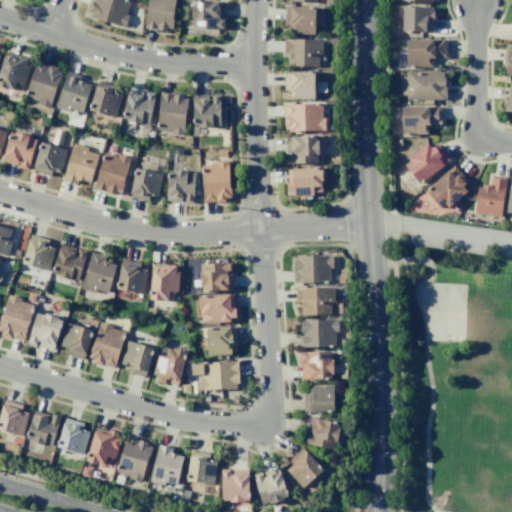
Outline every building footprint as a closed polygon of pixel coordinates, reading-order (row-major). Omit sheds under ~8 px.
[(125,14),(130,1),(127,0),(90,0),(90,1),(86,10),(90,12),(89,17),(103,21),(104,20),(124,27),(128,15),(125,14)] [(174,0),(171,28),(165,27),(165,30),(143,27),(147,0),(174,0)] [(193,1),(222,2),(222,17),(219,17),(218,19),(223,19),(222,28),(192,27),(192,19),(190,19),(191,5),(193,5),(193,1)] [(284,6),(314,7),(314,34),(289,34),(290,25),(284,25),(284,6)] [(402,6),(402,31),(428,31),(428,21),(432,21),(432,7),(402,6)] [(321,54),(321,39),(283,38),(283,53),(288,53),(288,66),(318,66),(318,54),(321,54)] [(405,39),(406,67),(432,67),(432,58),(445,58),(445,39),(405,39)] [(503,74),(511,74),(511,46),(504,46),(503,74)] [(0,67),(0,86),(7,89),(8,88),(18,91),(21,82),(23,83),(29,64),(25,63),(27,58),(18,55),(17,56),(5,52),(0,67)] [(48,65),(57,68),(56,71),(61,73),(56,88),(55,88),(48,108),(36,104),(38,101),(25,96),(36,62),(47,66),(48,65)] [(68,108),(81,112),(90,85),(83,83),(84,82),(78,80),(79,76),(66,71),(54,107),(67,111),(68,108)] [(313,71),(313,99),(289,98),(289,90),(283,90),(284,71),(313,71)] [(444,71),(405,72),(405,77),(397,77),(398,99),(445,98),(444,71)] [(97,81),(113,86),(112,92),(121,94),(114,117),(88,109),(97,81)] [(315,82),(314,92),(325,92),(325,82),(315,82)] [(502,112),(511,111),(511,86),(507,87),(507,97),(503,97),(502,112)] [(141,124),(126,121),(127,119),(122,118),(128,89),(142,92),(142,96),(144,97),(145,91),(154,93),(148,124),(141,122),(141,124)] [(182,95),(160,93),(156,130),(170,131),(170,134),(182,135),(184,115),(185,115),(187,99),(182,98),(182,95)] [(212,127),(197,127),(197,125),(193,125),(192,95),(207,95),(207,99),(210,99),(210,94),(219,94),(219,125),(212,125),(212,127)] [(324,118),(324,130),(302,130),(302,131),(287,132),(287,126),(283,126),(283,117),(284,116),(284,104),(321,103),(321,118),(324,118)] [(401,107),(401,133),(427,133),(427,126),(441,125),(440,106),(401,107)] [(40,142),(51,145),(55,129),(63,132),(59,147),(66,149),(59,172),(51,170),(49,176),(31,170),(40,142)] [(29,136),(15,132),(14,133),(10,132),(2,161),(16,165),(17,161),(20,162),(18,167),(27,169),(36,139),(29,137),(29,136)] [(317,140),(317,154),(316,154),(316,162),(285,163),(285,154),(290,154),(290,151),(285,151),(285,136),(315,135),(315,140),(317,140)] [(434,140),(403,163),(419,184),(449,160),(434,140)] [(85,150),(97,154),(89,181),(83,179),(82,180),(77,179),(76,183),(62,179),(73,143),(86,147),(85,150)] [(114,195),(93,189),(103,153),(116,157),(117,155),(129,158),(123,178),(125,178),(120,194),(115,192),(114,195)] [(202,202),(228,201),(228,162),(201,163),(202,202)] [(135,168),(146,170),(147,164),(155,165),(154,172),(161,173),(156,197),(148,195),(147,200),(129,197),(135,168)] [(320,180),(320,192),(312,192),(312,195),(292,196),(291,192),(286,192),(286,182),(287,182),(287,169),(321,167),(321,180),(320,180)] [(470,190),(454,167),(425,188),(441,210),(470,190)] [(187,170),(172,169),(172,171),(168,171),(166,201),(181,201),(182,197),(184,197),(184,202),(193,203),(194,171),(187,171),(187,170)] [(474,214),(501,216),(505,177),(490,175),(489,186),(476,185),(474,214)] [(0,225),(11,229),(7,240),(11,241),(7,256),(0,253),(0,225)] [(46,245),(54,247),(47,270),(22,263),(30,234),(48,240),(46,245)] [(77,248),(86,250),(77,280),(69,278),(69,279),(56,276),(56,274),(52,273),(60,244),(74,248),(73,252),(76,253),(77,248)] [(91,252),(104,256),(103,260),(109,262),(108,263),(114,265),(107,292),(95,289),(94,292),(81,288),(91,252)] [(295,255),(307,255),(307,256),(332,256),(332,267),(329,268),(329,283),(292,283),(292,260),(295,260),(295,255)] [(138,268),(146,269),(142,293),(116,288),(121,259),(139,262),(138,268)] [(200,264),(230,262),(231,271),(226,271),(226,274),(230,274),(231,289),(201,291),(201,286),(199,286),(199,272),(200,272),(200,264)] [(174,271),(178,272),(176,292),(173,291),(172,300),(162,299),(162,301),(148,299),(151,264),(165,266),(165,264),(175,265),(174,271)] [(294,287),(333,287),(333,302),(330,302),(330,314),(301,314),(301,308),(300,308),(300,302),(294,302),(294,287)] [(197,296),(232,294),(233,307),(234,307),(235,318),(229,318),(230,322),(209,323),(209,320),(200,320),(200,309),(198,309),(197,296)] [(19,301),(32,305),(21,341),(9,337),(9,338),(0,335),(1,332),(0,331),(0,315),(1,315),(8,295),(20,298),(19,301)] [(43,313),(57,318),(57,319),(61,321),(53,349),(38,345),(39,341),(37,340),(35,345),(26,342),(35,313),(43,315),(43,313)] [(301,319),(312,318),(312,320),(337,319),(337,331),(335,331),(335,346),(298,347),(297,324),(301,324),(301,319)] [(65,322),(92,331),(83,359),(65,353),(67,348),(58,345),(65,322)] [(110,328),(124,332),(113,368),(101,364),(101,365),(91,362),(93,359),(87,357),(92,342),(93,342),(99,322),(111,326),(110,328)] [(205,328),(235,327),(236,345),(230,345),(230,354),(206,355),(205,328)] [(127,340),(152,348),(144,377),(126,372),(128,366),(120,363),(127,340)] [(172,348),(185,351),(177,385),(164,382),(164,383),(154,381),(155,375),(152,374),(156,354),(159,355),(162,347),(172,349),(172,348)] [(299,361),(299,351),(330,352),(330,359),(332,359),(331,374),(330,374),(330,379),(300,379),(300,364),(304,364),(304,361),(299,361)] [(237,360),(238,383),(235,383),(235,388),(199,390),(198,377),(200,377),(200,374),(191,375),(190,363),(237,360)] [(337,363),(337,378),(346,378),(346,363),(337,363)] [(189,384),(189,392),(181,393),(180,384),(189,384)] [(304,411),(303,393),(310,392),(310,384),(333,384),(333,410),(304,411)] [(0,409),(3,399),(22,405),(20,411),(28,413),(21,436),(0,429),(0,409)] [(34,410),(48,414),(46,420),(49,421),(51,414),(59,417),(50,446),(43,444),(43,445),(29,440),(30,439),(25,438),(34,410)] [(304,433),(302,442),(332,449),(334,442),(336,442),(339,428),(338,428),(339,423),(310,416),(306,430),(310,431),(310,434),(304,433)] [(65,418),(82,423),(81,429),(88,431),(82,454),(56,446),(65,418)] [(95,427),(108,431),(108,430),(117,433),(116,438),(119,439),(114,458),(111,457),(108,466),(98,463),(97,464),(85,460),(95,427)] [(128,476),(114,472),(125,435),(147,442),(146,445),(151,447),(146,462),(145,462),(140,482),(127,478),(128,476)] [(158,444),(149,481),(163,485),(164,482),(175,485),(182,456),(176,455),(176,454),(170,453),(172,447),(158,444)] [(301,447),(287,459),(291,464),(285,469),(300,487),(320,470),(301,447)] [(190,451),(208,453),(207,459),(216,461),(212,483),(186,480),(190,451)] [(82,466),(91,469),(88,477),(80,474),(82,466)] [(230,468),(220,468),(220,500),(228,499),(228,501),(243,501),(243,500),(247,500),(247,470),(233,470),(233,474),(230,474),(230,468)] [(261,471),(251,474),(260,503),(268,501),(268,503),(282,499),(282,498),(286,496),(278,468),(264,472),(265,476),(262,476),(261,471)] [(116,474),(124,477),(121,485),(113,483),(116,474)] [(182,489),(189,491),(188,499),(181,498),(182,489)] [(307,495),(311,499),(304,505),(301,501),(307,495)]
